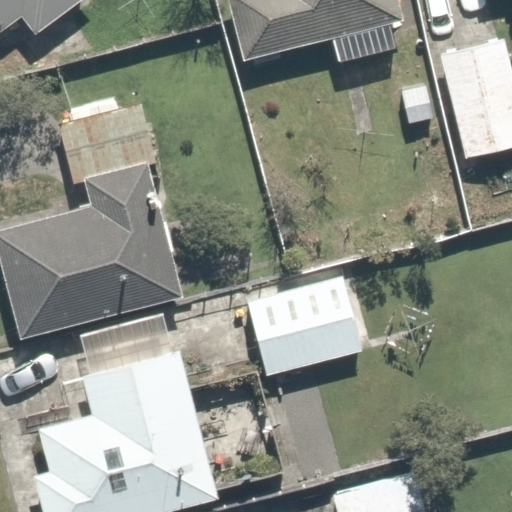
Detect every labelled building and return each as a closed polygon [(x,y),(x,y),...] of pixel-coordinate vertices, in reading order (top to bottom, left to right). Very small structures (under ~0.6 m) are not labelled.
[(78,0),(0,0),(0,30),(23,12),(31,32),(78,0)] [(402,12),(398,0),(229,0),(250,61),(402,12)] [(511,67),(500,18),(428,36),(457,153),(511,138),(511,67)] [(0,220),(0,247),(25,332),(186,295),(148,161),(71,175),(77,204),(0,220)] [(234,291),(257,372),(368,340),(345,260),(234,291)] [(143,511),(216,494),(179,349),(79,370),(90,412),(42,417),(55,465),(35,469),(47,511),(143,511)] [(429,511),(410,448),(314,477),(324,511),(429,511)]
